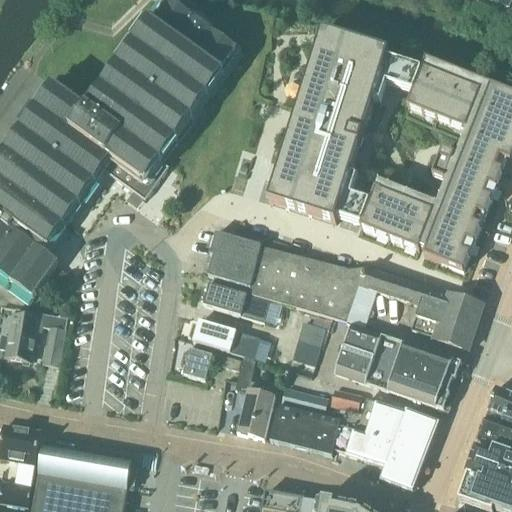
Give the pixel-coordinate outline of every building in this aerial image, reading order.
[(511,0),(486,0),(508,9),(511,0)] [(159,163),(238,53),(209,33),(170,6),(91,114),(56,91),(0,168),(0,271),(37,298),(59,267),(46,257),(105,174),(146,203),(169,170),(159,163)] [(298,116),(269,206),(336,228),(360,152),(390,57),(323,36),(298,116)] [(423,72),(408,112),(425,119),(428,111),(439,115),(436,123),(453,130),(456,122),(467,126),(464,134),(467,135),(482,96),(423,72)] [(464,159),(424,260),(463,276),(470,258),(463,255),(467,245),(474,248),(481,230),(474,228),(478,217),(485,220),(492,202),(485,200),(489,189),(496,192),(503,175),(496,172),(500,161),(511,166),(511,163),(511,145),(511,141),(511,97),(491,90),(468,149),(475,151),(471,161),(464,159)] [(443,155),(433,180),(445,185),(456,159),(443,155)] [(376,193),(360,232),(378,239),(381,232),(391,236),(388,243),(406,250),(409,243),(419,247),(416,254),(420,255),(435,216),(376,193)] [(261,250),(264,241),(245,236),(245,237),(246,238),(244,244),(217,235),(210,257),(214,259),(208,279),(216,281),(214,289),(210,288),(209,292),(205,291),(201,303),(205,304),(204,309),(265,326),(271,305),(249,299),(250,297),(261,250)] [(468,355),(483,310),(367,271),(351,272),(261,250),(250,297),(348,325),(360,290),(421,310),(414,333),(437,341),(435,344),(468,355)] [(4,338),(2,351),(10,353),(8,361),(32,365),(35,347),(38,348),(41,331),(50,333),(51,330),(66,333),(68,322),(45,318),(44,317),(27,315),(26,320),(16,318),(12,340),(4,338)] [(193,345),(197,346),(216,352),(254,363),(260,342),(199,324),(198,329),(194,328),(191,340),(195,341),(193,345)] [(299,345),(321,351),(326,333),(304,326),(299,345)] [(447,415),(463,367),(352,329),(336,376),(447,415)] [(50,333),(44,367),(59,370),(66,333),(51,330),(50,333)] [(321,351),(299,345),(294,363),(315,369),(321,351)] [(216,352),(197,346),(195,354),(191,353),(190,357),(186,356),(182,368),(186,370),(184,379),(206,385),(216,352)] [(221,370),(239,375),(241,364),(224,360),(221,370)] [(238,437),(265,444),(276,399),(262,396),(263,388),(251,385),(255,365),(243,362),(235,393),(248,396),(238,437)] [(492,416),(488,426),(511,434),(511,396),(500,391),(491,416),(492,416)] [(287,392),(282,410),(321,419),(326,402),(287,392)] [(359,415),(363,401),(336,394),(333,409),(359,415)] [(368,440),(426,460),(439,426),(406,414),(406,416),(367,404),(362,419),(347,414),(344,425),(356,427),(368,440)] [(340,425),(280,410),(279,410),(270,445),(332,460),(340,425)] [(385,469),(381,482),(413,493),(426,460),(368,440),(356,427),(344,425),(335,454),(385,469)] [(511,434),(488,426),(487,425),(480,446),(511,457),(511,434)] [(4,430),(0,451),(0,462),(36,468),(41,437),(4,430)] [(511,511),(511,458),(482,448),(480,454),(476,453),(467,478),(468,478),(459,505),(480,511),(511,511)] [(44,450),(33,511),(124,511),(133,466),(44,450)] [(2,487),(0,500),(0,507),(29,511),(32,492),(2,487)]
